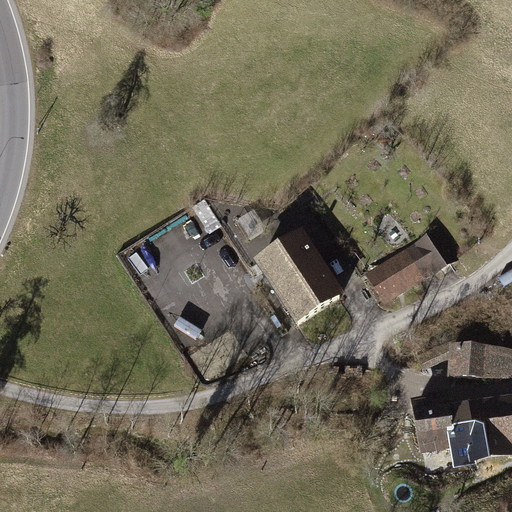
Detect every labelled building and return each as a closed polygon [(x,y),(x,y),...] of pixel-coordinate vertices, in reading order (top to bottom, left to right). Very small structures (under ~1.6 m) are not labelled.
[(296,241),(259,265),(298,326),(340,300),(312,256),(328,246),(313,221),(302,228),(301,226),(291,233),(296,241)] [(437,234),(419,245),(434,269),(436,272),(455,261),(437,234)] [(385,300),(434,269),(419,245),(417,243),(403,253),(405,257),(371,279),(385,300)] [(455,356),(454,378),(485,380),(485,379),(505,378),(506,371),(511,371),(511,355),(507,356),(507,354),(455,351),(456,344),(421,359),(426,369),(455,356)] [(432,405),(416,408),(424,452),(455,446),(457,462),(511,451),(511,415),(511,409),(480,414),(479,407),(455,411),(454,406),(447,407),(445,396),(431,398),(432,405)] [(417,431),(389,437),(388,432),(379,434),(385,466),(423,458),(417,431)]
